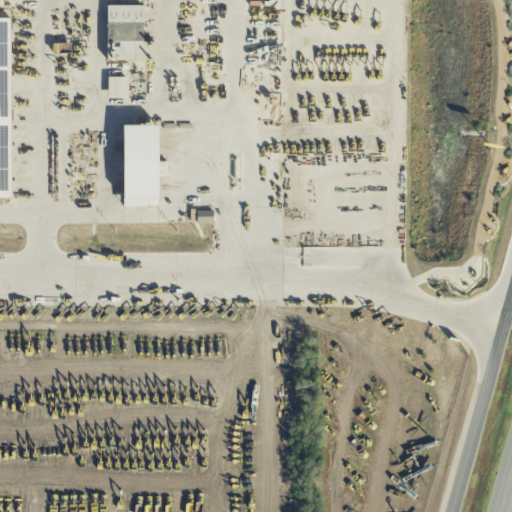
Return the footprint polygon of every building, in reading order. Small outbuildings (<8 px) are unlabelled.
[(0,0),(0,198),(11,198),(10,18),(0,18),(0,0)] [(144,6),(106,6),(107,60),(144,60),(144,6)] [(122,126),(155,125),(156,206),(123,206),(122,126)] [(156,178),(166,178),(166,163),(156,163),(156,178)] [(212,211),(196,212),(196,224),(213,223),(212,211)]
